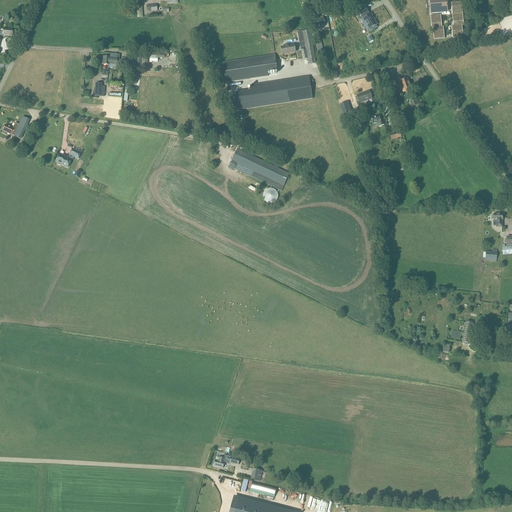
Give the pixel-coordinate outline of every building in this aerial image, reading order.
[(446,6),(446,0),(431,2),(432,13),(443,12),(443,9),(446,9),(446,7),(447,7),(446,6)] [(463,25),(461,3),(452,3),(452,6),(454,6),(455,23),(453,24),(454,35),(453,35),(453,38),(462,37),(462,25),(463,25)] [(369,29),(371,32),(377,28),(376,25),(377,25),(374,21),(375,20),(370,14),(369,15),(368,13),(368,12),(365,7),(358,12),(361,17),(362,17),(363,19),(361,20),(367,31),(369,29)] [(439,25),(439,16),(431,16),(432,28),(433,28),(434,39),(444,38),(444,36),(442,36),(441,25),(439,25)] [(315,20),(316,27),(325,25),(323,18),(315,20)] [(316,28),(318,34),(327,32),(326,26),(316,28)] [(305,47),(306,50),(307,59),(308,65),(316,64),(310,30),(302,31),(304,43),(305,47)] [(286,46),(281,47),(282,55),(295,53),(294,45),(290,46),(289,43),(285,44),(286,46)] [(142,66),(143,57),(139,57),(140,50),(135,50),(134,52),(132,52),(131,66),(137,66),(142,66)] [(109,66),(109,68),(117,69),(117,66),(117,59),(117,55),(117,54),(113,54),(113,56),(109,56),(109,59),(109,66)] [(101,57),(101,61),(102,61),(102,65),(106,65),(109,66),(109,59),(109,56),(110,55),(104,55),(104,57),(103,57),(101,57)] [(277,71),(275,55),(222,63),(225,83),(268,76),(267,73),(277,71)] [(389,75),(383,77),(384,80),(386,80),(387,85),(392,84),(389,75)] [(309,76),(250,86),(250,90),(251,90),(253,108),(313,99),(311,87),(314,87),(313,81),(310,81),(309,76)] [(399,82),(399,83),(394,85),(395,87),(397,86),(398,90),(402,89),(403,93),(412,90),(407,78),(399,82)] [(250,90),(235,93),(236,99),(238,111),(253,108),(251,90),(250,90)] [(357,95),(359,103),(372,98),(370,90),(357,95)] [(391,97),(394,107),(403,104),(400,96),(394,98),(393,96),(391,97)] [(419,104),(416,97),(410,99),(413,106),(419,104)] [(343,116),(352,112),(348,102),(339,105),(343,116)] [(385,125),(384,120),(381,119),(380,115),(371,118),(373,124),(377,122),(379,127),(385,125)] [(15,123),(12,128),(5,125),(3,131),(14,136),(19,125),(15,123)] [(400,131),(389,134),(391,141),(401,138),(400,131)] [(378,145),(376,137),(370,139),(368,140),(369,144),(371,143),(372,147),(378,145)] [(60,165),(62,165),(67,168),(71,160),(73,156),(78,159),(81,153),(73,149),(70,155),(68,158),(67,157),(66,158),(64,157),(64,156),(60,154),(56,162),(57,163),(58,164),(60,165)] [(232,161),(237,163),(284,186),(290,174),(237,149),(232,161)] [(237,163),(232,161),(229,167),(234,169),(281,191),(284,186),(237,163)] [(263,198),(264,199),(264,200),(265,201),(266,202),(267,203),(269,204),(270,204),(271,204),(273,204),(274,203),(275,202),(276,201),(277,200),(278,199),(278,198),(278,197),(278,195),(278,194),(277,193),(277,191),(276,190),(275,190),(273,189),(272,189),(271,188),(269,189),(268,189),(267,190),(266,190),(265,191),(264,192),(263,194),(263,195),(263,196),(263,198)] [(252,212),(253,215),(262,211),(257,201),(248,205),(251,212),(252,212)] [(494,216),(491,216),(491,219),(494,219),(494,220),(493,220),(493,221),(496,221),(496,226),(496,228),(503,228),(503,220),(503,214),(494,214),(494,216)] [(511,246),(505,246),(502,247),(503,255),(511,254),(511,251),(511,249),(511,246)] [(486,260),(497,260),(497,252),(486,251),(485,260),(486,260)] [(467,321),(465,323),(462,342),(464,345),(468,346),(471,343),(474,324),(472,322),(467,321)] [(494,347),(495,338),(487,337),(486,346),(494,347)] [(214,462),(213,465),(214,465),(214,466),(223,468),(224,462),(229,464),(229,463),(231,457),(225,455),(224,459),(219,458),(218,461),(215,460),(215,462),(214,462)] [(240,459),(231,457),(229,463),(238,465),(240,459)] [(295,511),(234,496),(229,511),(295,511)]
